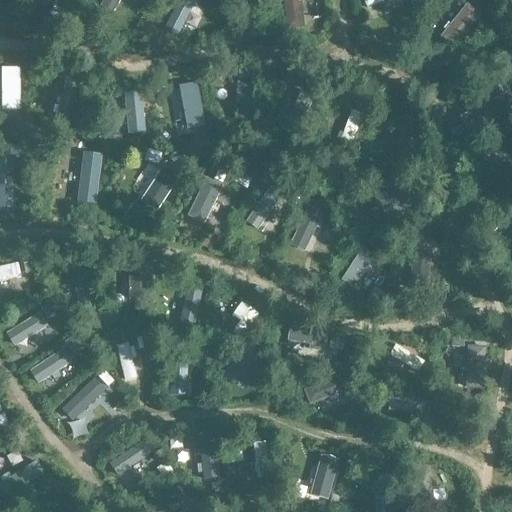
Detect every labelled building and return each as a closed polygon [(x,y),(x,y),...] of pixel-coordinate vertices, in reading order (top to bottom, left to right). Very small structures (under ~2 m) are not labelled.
[(54,0),(32,0),(29,4),(41,14),(54,0)] [(112,14),(120,0),(103,0),(100,7),(112,14)] [(165,21),(177,27),(187,9),(189,5),(180,0),(176,0),(175,2),(165,21)] [(303,28),(302,14),(306,13),(305,4),(301,4),(300,0),(283,0),(287,30),(303,28)] [(362,0),(367,9),(387,0),(393,0),(394,2),(397,0),(362,0)] [(466,4),(450,25),(448,23),(443,28),(445,30),(440,37),(454,49),(481,16),(466,4)] [(240,71),(239,79),(250,79),(251,72),(240,71)] [(1,73),(2,96),(0,96),(0,106),(2,106),(2,112),(17,112),(16,73),(1,73)] [(65,82),(55,120),(70,124),(79,86),(65,82)] [(248,121),(250,83),(236,82),(234,120),(248,121)] [(205,130),(200,89),(185,91),(191,131),(205,130)] [(292,136),(314,97),(301,90),(280,129),(292,136)] [(125,99),(129,134),(142,133),(138,98),(125,99)] [(500,99),(476,111),(474,107),(467,111),(469,114),(462,118),(468,131),(506,112),(500,99)] [(349,113),(335,150),(347,155),(361,118),(349,113)] [(398,116),(399,142),(396,142),(396,151),(399,151),(400,159),(418,158),(417,115),(398,116)] [(45,117),(42,129),(49,130),(52,119),(45,117)] [(462,125),(449,131),(454,139),(466,133),(462,125)] [(207,131),(196,133),(198,141),(209,139),(207,131)] [(280,134),(275,143),(283,147),(287,138),(280,134)] [(209,149),(207,141),(198,142),(200,150),(209,149)] [(12,146),(11,154),(24,154),(24,146),(12,146)] [(175,153),(170,160),(180,168),(185,161),(175,153)] [(396,156),(381,157),(382,167),(397,166),(396,156)] [(511,166),(505,160),(472,192),(483,204),(511,175),(511,166)] [(50,162),(46,198),(62,200),(65,164),(50,162)] [(166,164),(141,202),(155,210),(179,172),(166,164)] [(213,179),(223,184),(226,176),(217,171),(213,179)] [(204,225),(223,186),(206,178),(187,216),(204,225)] [(399,189),(389,191),(375,194),(378,211),(402,206),(409,204),(416,202),(412,186),(399,189)] [(268,191),(246,224),(257,230),(279,199),(268,191)] [(313,197),(310,204),(320,208),(323,202),(323,201),(313,197)] [(473,197),(468,203),(476,211),(482,205),(473,197)] [(415,234),(414,245),(426,247),(428,236),(415,234)] [(354,289),(375,256),(362,248),(341,281),(354,289)] [(415,248),(409,291),(425,293),(431,251),(415,248)] [(31,262),(24,264),(27,274),(34,272),(31,262)] [(15,267),(0,270),(0,285),(18,282),(15,267)] [(83,276),(70,280),(73,293),(70,293),(72,303),(76,302),(78,308),(90,305),(83,276)] [(129,277),(129,300),(124,300),(124,308),(129,308),(129,312),(141,312),(141,277),(129,277)] [(50,304),(41,309),(48,319),(56,314),(50,304)] [(91,310),(83,312),(86,325),(94,323),(91,310)] [(238,314),(222,333),(237,345),(253,326),(238,314)] [(144,317),(131,317),(132,326),(144,326),(144,317)] [(41,326),(31,319),(16,340),(26,347),(41,326)] [(165,324),(163,335),(177,337),(178,326),(165,324)] [(289,327),(286,342),(325,348),(327,333),(289,327)] [(120,330),(110,332),(113,344),(123,341),(120,330)] [(74,337),(66,342),(74,354),(82,349),(74,337)] [(464,338),(452,339),(452,348),(464,348),(464,338)] [(331,339),(329,349),(342,350),(343,341),(331,339)] [(467,346),(466,355),(463,354),(462,364),(466,365),(465,389),(484,390),(486,347),(467,346)] [(64,347),(41,372),(50,380),(73,355),(64,347)] [(125,347),(113,350),(121,385),(133,382),(129,362),(132,361),(130,352),(126,353),(125,347)] [(424,363),(394,347),(386,360),(416,377),(424,363)] [(247,353),(223,379),(232,387),(246,372),(249,375),(252,371),(249,368),(256,361),(247,353)] [(181,358),(170,357),(169,391),(180,391),(181,358)] [(309,406),(345,392),(338,376),(303,390),(309,406)] [(78,415),(104,387),(93,377),(67,406),(78,415)] [(355,387),(347,391),(352,402),(359,400),(355,387)] [(388,412),(428,413),(429,399),(389,397),(388,412)] [(440,422),(427,422),(427,430),(440,430),(440,422)] [(210,434),(196,438),(205,470),(218,467),(210,434)] [(265,440),(252,441),(257,479),(269,478),(265,440)] [(142,454),(134,444),(110,464),(118,474),(142,454)] [(338,458),(320,453),(309,495),(326,500),(338,458)] [(36,461),(0,484),(0,492),(4,499),(44,474),(36,461)] [(424,463),(413,465),(415,474),(426,472),(424,463)] [(376,483),(378,497),(375,497),(377,507),(380,506),(381,511),(396,511),(391,481),(376,483)] [(190,486),(184,488),(189,498),(196,495),(192,484),(190,486)] [(334,496),(331,506),(339,508),(342,498),(334,496)]
